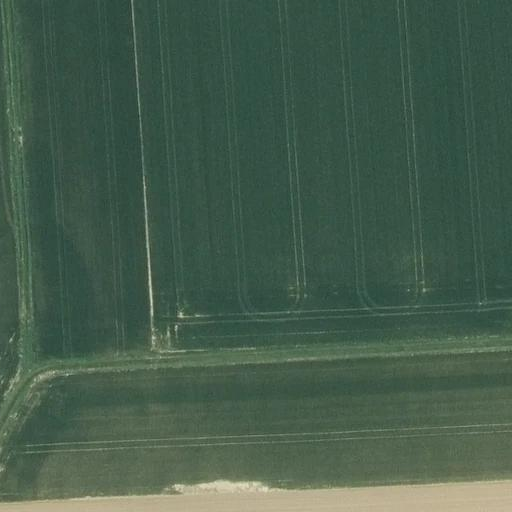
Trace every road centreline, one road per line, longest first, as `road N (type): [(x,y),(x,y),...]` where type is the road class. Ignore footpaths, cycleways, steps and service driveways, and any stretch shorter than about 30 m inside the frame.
road 1 (track): [(511,346),(21,375),(0,421)]
road 2 (track): [(21,375),(0,30)]
